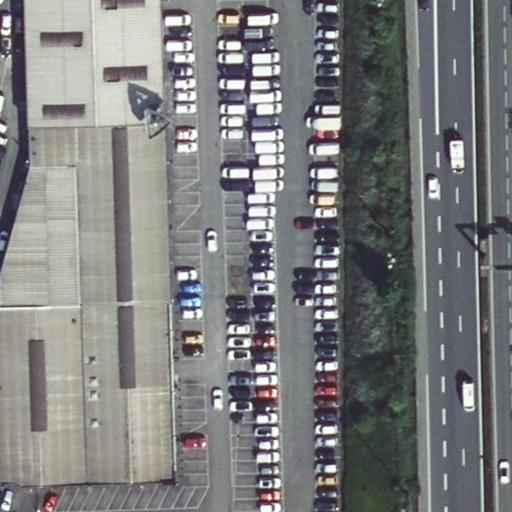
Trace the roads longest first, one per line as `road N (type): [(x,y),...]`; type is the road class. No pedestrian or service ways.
road 1 (trunk): [(427,0),(451,362)]
road 2 (trunk): [(453,0),(451,362)]
road 3 (trunk): [(511,369),(504,56)]
road 4 (trunk): [(451,362),(457,511)]
